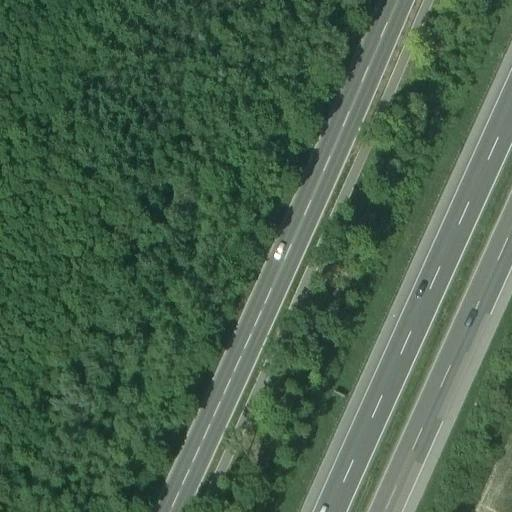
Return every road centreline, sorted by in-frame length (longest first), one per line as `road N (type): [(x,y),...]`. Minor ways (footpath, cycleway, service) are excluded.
road 1 (secondary): [(394,0),(170,511)]
road 2 (motorway): [(511,122),(329,511)]
road 3 (motorway): [(393,511),(511,252)]
